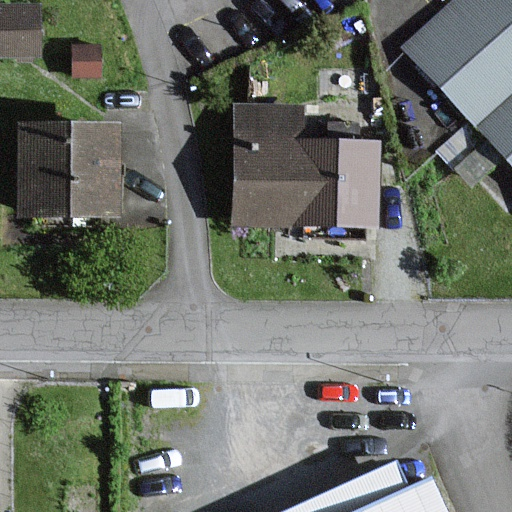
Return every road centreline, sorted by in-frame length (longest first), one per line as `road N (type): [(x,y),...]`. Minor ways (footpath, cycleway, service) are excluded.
road 1 (residential): [(192,335),(191,220),(164,76),(132,0)]
road 2 (residential): [(511,341),(192,335)]
road 3 (residential): [(192,335),(0,333)]
